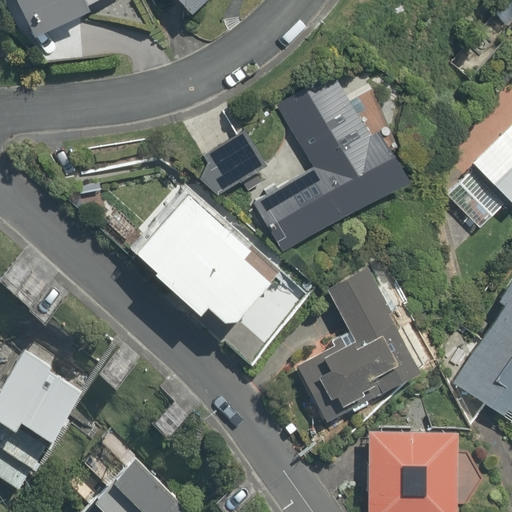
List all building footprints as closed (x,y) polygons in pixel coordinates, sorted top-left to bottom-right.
[(18,0),(33,31),(90,6),(87,0),(18,0)] [(184,0),(193,8),(200,0),(184,0)] [(275,245),(403,180),(375,126),(362,132),(334,77),(280,104),(313,168),(252,199),(275,245)] [(511,115),(470,157),(477,164),(460,180),(470,191),(457,204),(477,225),(507,195),(511,199),(511,115)] [(269,165),(250,126),(194,154),(214,193),(269,165)] [(236,320),(270,275),(242,254),(254,237),(179,180),(126,251),(200,306),(206,297),(236,320)] [(322,423),(434,374),(412,322),(396,329),(369,265),(326,284),(349,336),(295,360),(322,423)] [(277,280),(225,351),(258,376),(310,305),(277,280)] [(511,284),(450,382),(511,421),(511,284)] [(21,345),(0,376),(0,468),(24,484),(84,392),(59,375),(66,364),(43,349),(39,356),(21,345)] [(457,511),(458,501),(478,478),(459,455),(459,429),(369,427),(367,511),(457,511)] [(76,511),(177,511),(194,496),(142,445),(76,511)]
